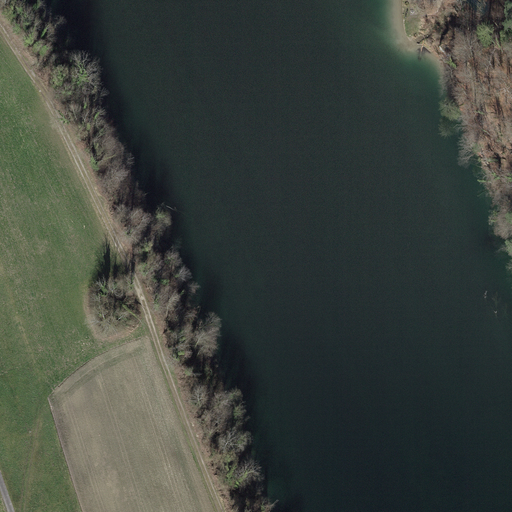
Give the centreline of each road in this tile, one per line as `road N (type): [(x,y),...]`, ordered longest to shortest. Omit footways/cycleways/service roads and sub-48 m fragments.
road 1 (track): [(0,24),(53,105),(133,277)]
road 2 (track): [(222,511),(133,277)]
